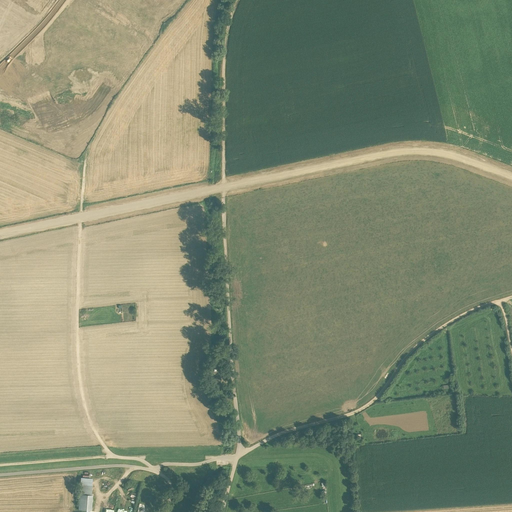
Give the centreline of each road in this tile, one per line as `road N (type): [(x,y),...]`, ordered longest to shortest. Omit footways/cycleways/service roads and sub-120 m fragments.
road 1 (track): [(500,300),(422,340),(372,402),(284,431),(236,458)]
road 2 (unclassified): [(236,458),(223,182)]
road 3 (track): [(111,453),(88,418),(79,382),(80,224)]
road 4 (track): [(223,182),(225,36),(237,0)]
road 5 (unclassified): [(0,475),(135,466)]
